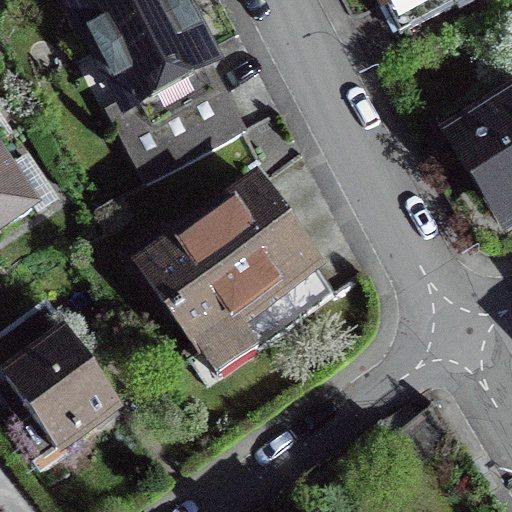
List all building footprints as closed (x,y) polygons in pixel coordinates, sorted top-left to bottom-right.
[(175,0),(115,0),(82,18),(126,103),(108,113),(146,186),(246,134),(184,18),(175,0)] [(464,0),(382,0),(400,34),(448,9),(464,0)] [(506,217),(511,212),(511,110),(498,119),(485,96),(446,120),(506,217)] [(0,147),(0,249),(47,219),(0,147)] [(140,270),(218,380),(336,296),(257,186),(179,242),(140,270)] [(48,310),(0,344),(0,373),(66,465),(99,441),(128,421),(48,310)] [(376,448),(401,478),(452,442),(443,426),(434,410),(388,442),(387,441),(376,448)]
